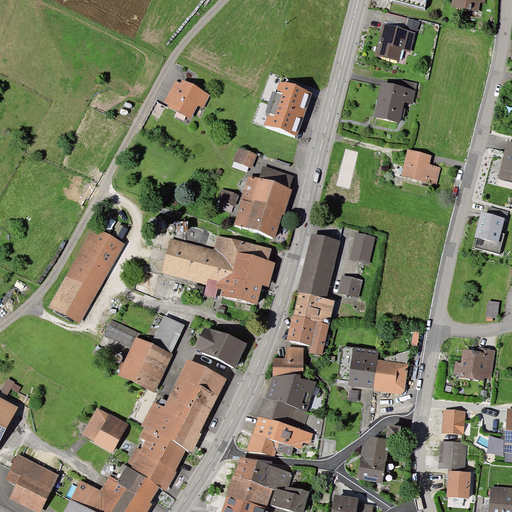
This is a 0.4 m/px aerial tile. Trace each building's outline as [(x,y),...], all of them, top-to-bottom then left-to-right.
[(470,10),(475,11),(477,0),(453,0),(453,7),(460,8),(459,9),(467,11),(468,12),(469,12),(470,12),(470,10)] [(405,18),(387,14),(385,22),(403,27),(405,18)] [(408,20),(406,29),(417,32),(420,23),(408,20)] [(408,54),(412,37),(382,29),(376,55),(401,61),(403,52),(408,54)] [(416,85),(400,82),(398,91),(382,87),(375,119),(397,124),(402,102),(410,104),(412,94),(414,94),(416,85)] [(202,109),(207,99),(182,86),(176,97),(169,93),(164,102),(171,106),(171,107),(189,116),(195,105),(202,109)] [(268,128),(296,137),(309,99),(281,89),(268,128)] [(511,146),(508,146),(499,184),(511,187),(511,146)] [(238,165),(248,168),(253,157),(243,153),(238,165)] [(434,186),(437,170),(423,166),(425,158),(408,154),(402,178),(434,186)] [(234,227),(271,240),(291,179),(262,170),(258,182),(250,179),(234,227)] [(217,209),(230,213),(236,197),(220,191),(217,201),(220,202),(217,209)] [(506,215),(488,210),(486,217),(482,216),(476,240),(495,244),(501,221),(504,222),(506,215)] [(149,228),(150,229),(151,229),(153,229),(154,229),(156,227),(157,226),(157,224),(155,222),(154,221),(152,221),(150,221),(149,222),(148,225),(148,226),(149,228)] [(158,231),(159,232),(160,233),(162,233),(163,233),(165,231),(166,230),(166,228),(164,226),(163,225),(161,224),(159,225),(158,226),(157,228),(157,230),(158,231)] [(176,233),(177,234),(179,234),(180,234),(182,234),(184,233),(184,231),(184,229),(183,227),(182,226),(180,226),(177,226),(176,227),(175,230),(176,231),(176,233)] [(166,235),(167,236),(169,236),(170,236),(172,236),(174,235),(174,233),(174,231),(173,229),(172,228),(170,228),(168,228),(167,229),(166,232),(166,233),(166,235)] [(75,322),(118,245),(94,232),(50,309),(75,322)] [(375,239),(356,236),(352,256),(370,260),(375,239)] [(221,298),(254,306),(264,265),(268,253),(217,239),(213,253),(172,242),(163,274),(217,288),(217,289),(223,291),(221,298)] [(294,318),(319,324),(326,326),(331,304),(324,302),(338,245),(315,239),(305,283),(302,283),(294,318)] [(359,283),(342,279),(339,294),(356,298),(359,283)] [(499,304),(486,303),(485,319),(498,320),(499,304)] [(319,356),(326,326),(319,324),(294,318),(288,343),(312,348),(310,355),(319,356)] [(164,319),(153,341),(169,349),(179,326),(164,319)] [(119,377),(149,391),(169,349),(153,341),(150,348),(107,328),(102,337),(132,351),(119,377)] [(201,355),(232,369),(243,346),(211,333),(206,344),(199,341),(196,348),(202,351),(201,355)] [(372,389),(372,388),(376,364),(377,354),(341,349),(337,381),(349,383),(349,386),(372,389)] [(302,377),(302,365),(302,351),(286,350),(283,363),(274,362),(274,379),(281,379),(297,378),(302,377)] [(105,359),(106,360),(107,360),(109,360),(110,360),(112,358),(113,357),(113,355),(112,353),(110,352),(109,352),(106,352),(105,353),(104,356),(104,357),(105,359)] [(403,393),(409,352),(384,360),(383,365),(376,364),(372,388),(383,390),(382,393),(403,396),(403,393)] [(488,379),(492,353),(484,352),(484,357),(464,354),(460,378),(481,381),(481,378),(488,379)] [(114,363),(115,364),(116,365),(117,365),(119,364),(121,363),(122,361),(122,360),(120,357),(119,356),(117,356),(115,357),(114,358),(113,360),(113,362),(114,363)] [(183,451),(187,454),(222,382),(188,365),(164,414),(162,412),(161,414),(154,410),(144,430),(183,451)] [(296,382),(297,378),(281,379),(280,384),(273,381),(266,401),(303,413),(312,384),(296,382)] [(321,419),(303,413),(266,401),(259,420),(289,430),(299,433),(310,435),(311,432),(318,434),(321,419)] [(0,435),(10,417),(0,411),(0,435)] [(97,411),(83,437),(111,453),(126,427),(97,411)] [(442,433),(461,435),(462,415),(444,413),(442,433)] [(299,433),(289,430),(259,420),(253,437),(276,445),(278,445),(276,452),(290,456),(292,449),(297,450),(299,443),(308,445),(310,435),(299,433)] [(179,459),(183,451),(144,430),(139,440),(151,446),(148,452),(145,451),(143,454),(137,451),(128,468),(127,468),(126,469),(157,489),(161,491),(179,459)] [(387,440),(397,441),(398,431),(388,430),(387,440)] [(274,452),(276,445),(253,437),(248,454),(272,458),(274,452)] [(381,476),(383,465),(385,452),(387,452),(387,450),(385,450),(386,443),(372,441),(363,451),(358,480),(381,484),(381,478),(383,478),(383,476),(381,476)] [(442,443),(441,457),(458,458),(459,445),(442,443)] [(440,470),(457,471),(458,458),(441,457),(440,470)] [(12,498),(39,511),(41,511),(59,479),(29,464),(18,458),(6,482),(17,488),(12,498)] [(241,461),(235,479),(270,490),(275,492),(285,494),(286,490),(290,476),(282,472),(271,470),(271,469),(249,462),(241,461)] [(89,511),(141,511),(157,489),(126,469),(122,467),(115,478),(111,475),(88,511),(89,511)] [(466,500),(468,475),(449,474),(447,499),(466,500)] [(235,479),(229,500),(263,511),(270,490),(235,479)] [(286,511),(300,511),(305,494),(286,490),(285,494),(275,492),(275,493),(275,494),(271,506),(270,507),(286,511)] [(493,498),(490,498),(489,511),(511,511),(511,492),(493,491),(493,498)] [(262,511),(263,511),(229,500),(224,511),(262,511)] [(369,511),(370,509),(355,507),(355,503),(335,500),(333,511),(369,511)] [(89,511),(88,511),(70,502),(64,511),(89,511)]
